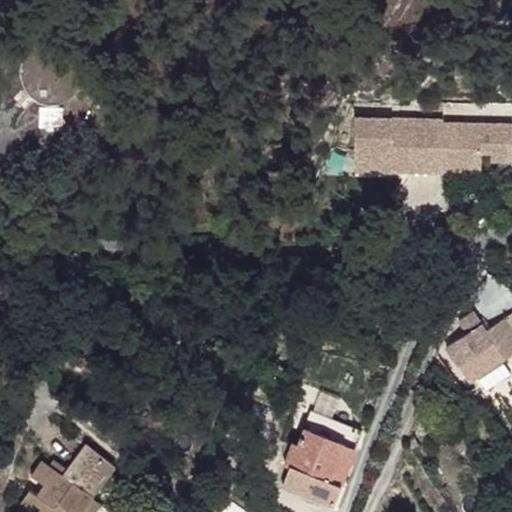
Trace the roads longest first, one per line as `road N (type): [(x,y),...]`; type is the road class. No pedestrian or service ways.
road 1 (residential): [(0,275),(170,259),(439,254),(511,218)]
road 2 (unknown): [(151,467),(93,429),(58,388),(69,323),(106,265)]
